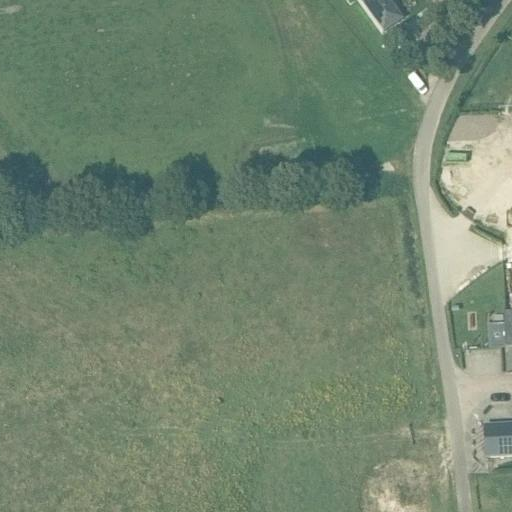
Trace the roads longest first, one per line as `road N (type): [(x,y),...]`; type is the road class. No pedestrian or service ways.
road 1 (unclassified): [(465,511),(420,167),(444,84),(501,0)]
road 2 (track): [(39,210),(420,167)]
